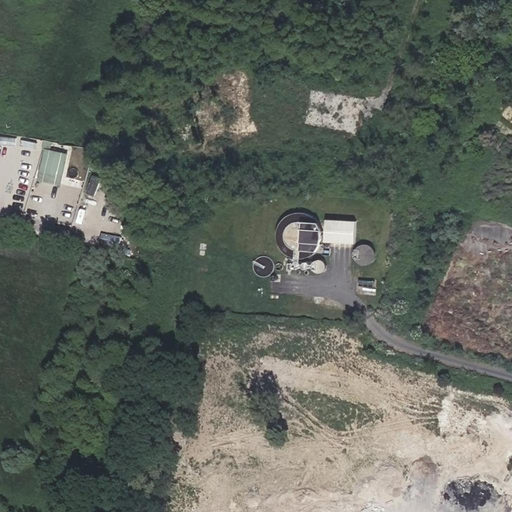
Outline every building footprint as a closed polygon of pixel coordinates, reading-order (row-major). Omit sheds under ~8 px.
[(46,147),(40,179),(59,183),(65,151),(46,147)] [(22,162),(36,166),(40,152),(25,149),(22,162)] [(94,174),(88,191),(97,194),(103,177),(94,174)] [(329,220),(328,243),(357,244),(358,221),(329,220)] [(301,255),(299,228),(290,229),(291,243),(289,243),(290,256),(301,255)] [(123,246),(124,236),(102,234),(101,244),(123,246)] [(359,247),(357,249),(356,251),(355,255),(356,257),(357,261),(358,263),(361,265),(363,266),(366,267),(369,267),(372,266),(375,263),(377,260),(378,257),(378,254),(378,252),(376,249),(373,246),(371,245),(368,244),(365,244),(362,245),(359,247)] [(318,261),(316,263),(315,265),(315,269),(317,271),(319,273),(322,274),(324,274),(326,273),(328,271),(329,269),(329,266),(328,263),(326,261),(323,260),(321,260),(318,261)]
